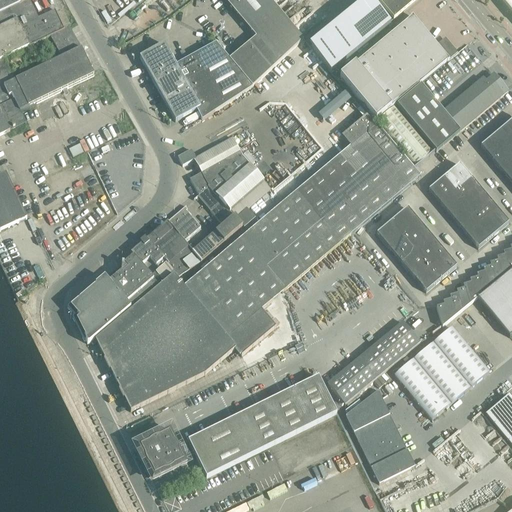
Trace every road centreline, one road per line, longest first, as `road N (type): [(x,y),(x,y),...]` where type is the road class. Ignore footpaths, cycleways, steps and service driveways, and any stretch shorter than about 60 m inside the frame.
road 1 (unclassified): [(153,511),(50,316),(63,282),(152,207),(166,180),(164,161),(76,0)]
road 2 (unclassified): [(420,191),(366,237),(426,310),(484,260)]
